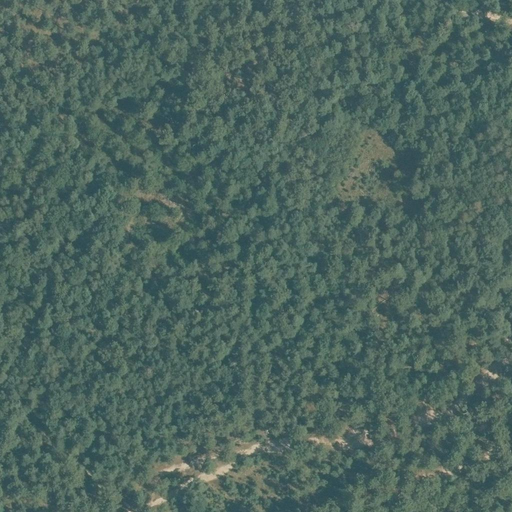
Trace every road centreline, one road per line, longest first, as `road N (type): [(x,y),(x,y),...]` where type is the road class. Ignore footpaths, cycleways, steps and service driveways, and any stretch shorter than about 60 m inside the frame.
road 1 (track): [(511,362),(425,420),(381,436),(248,452),(125,511)]
road 2 (track): [(380,511),(511,440)]
